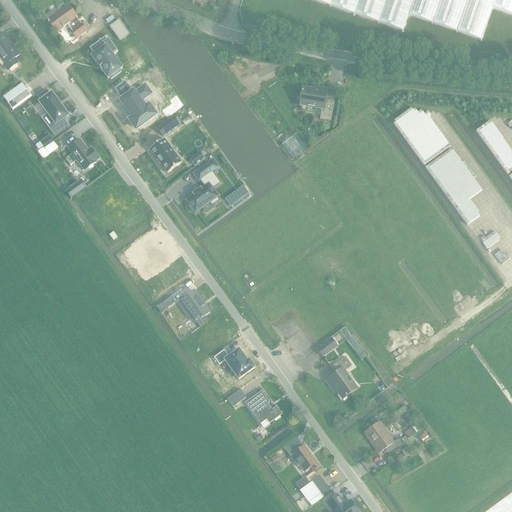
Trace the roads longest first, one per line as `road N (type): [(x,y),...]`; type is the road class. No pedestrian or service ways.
road 1 (unclassified): [(378,511),(3,0)]
road 2 (tertiary): [(511,67),(247,37),(141,0)]
